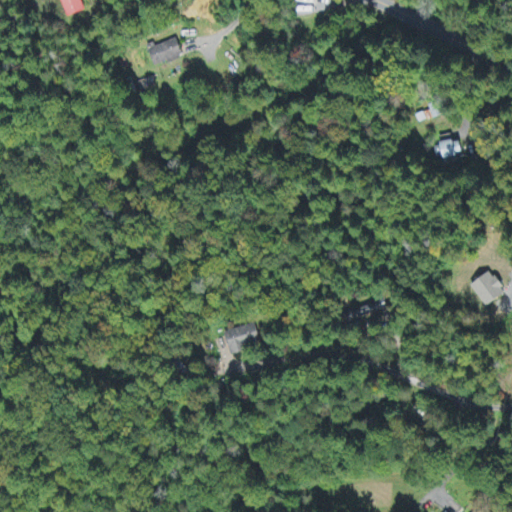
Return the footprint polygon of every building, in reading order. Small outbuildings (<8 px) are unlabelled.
[(62,0),(72,20),(90,11),(84,0),(62,0)] [(186,59),(178,39),(150,50),(157,69),(186,59)] [(461,141),(434,147),(437,162),(464,155),(461,141)] [(510,298),(497,275),(476,287),(489,310),(510,298)] [(361,317),(388,312),(387,303),(359,309),(361,317)] [(226,332),(231,354),(260,348),(256,326),(226,332)]
